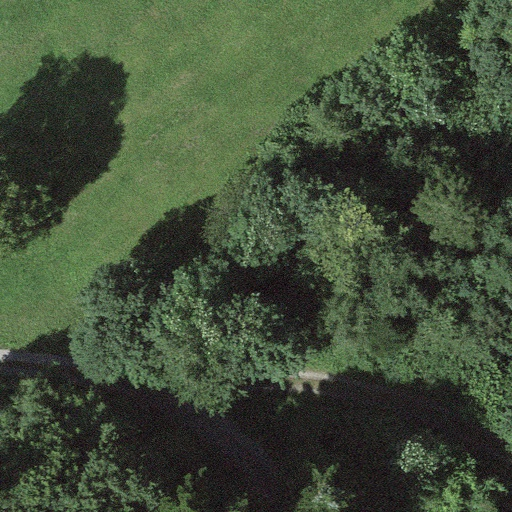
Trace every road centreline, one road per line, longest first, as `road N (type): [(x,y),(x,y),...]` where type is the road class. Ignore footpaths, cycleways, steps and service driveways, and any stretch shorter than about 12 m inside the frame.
road 1 (track): [(147,380),(267,377),(337,387),(445,412),(511,447)]
road 2 (track): [(0,370),(147,380),(224,434),(291,511)]
